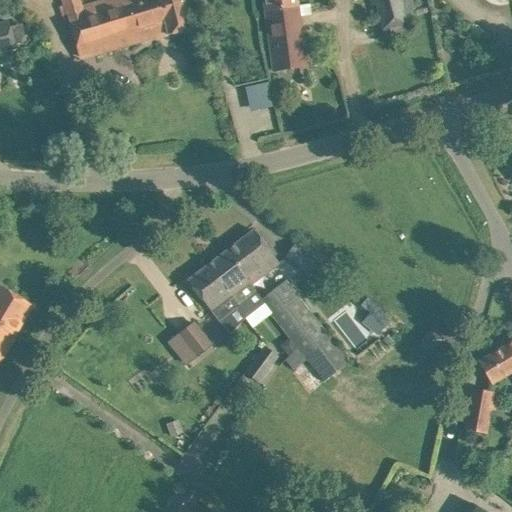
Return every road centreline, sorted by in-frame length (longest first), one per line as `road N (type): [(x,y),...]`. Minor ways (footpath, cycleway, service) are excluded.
road 1 (unclassified): [(0,180),(198,175),(272,163),(441,115)]
road 2 (unclassified): [(511,249),(441,115)]
